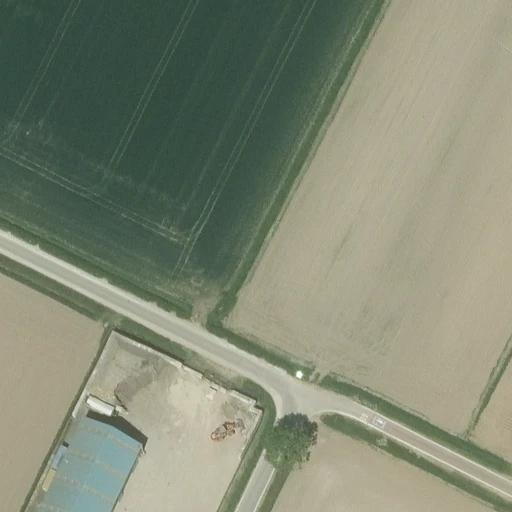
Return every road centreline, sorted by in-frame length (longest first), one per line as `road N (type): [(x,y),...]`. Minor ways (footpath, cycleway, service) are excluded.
road 1 (unclassified): [(307,391),(0,241)]
road 2 (unclassified): [(511,492),(307,391)]
road 3 (unclassified): [(248,511),(307,391)]
